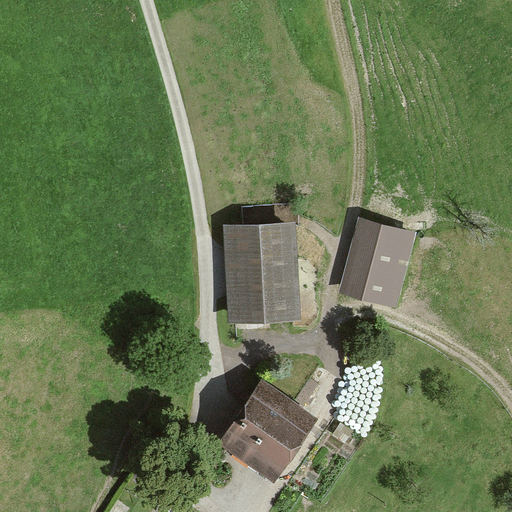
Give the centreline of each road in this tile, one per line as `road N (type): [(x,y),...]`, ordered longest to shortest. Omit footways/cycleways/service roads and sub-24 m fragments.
road 1 (track): [(166,511),(203,440),(203,243),(189,159),(144,0)]
road 2 (track): [(511,405),(432,337),(375,315),(353,313),(268,347),(205,359)]
road 3 (track): [(329,0),(357,121),(356,176),(325,329)]
